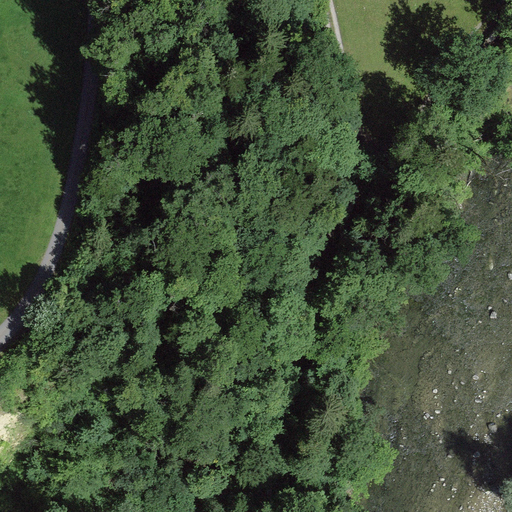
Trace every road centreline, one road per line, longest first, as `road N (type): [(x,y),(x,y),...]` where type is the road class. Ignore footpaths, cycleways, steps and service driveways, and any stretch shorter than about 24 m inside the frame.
road 1 (track): [(278,511),(327,251),(288,0)]
road 2 (track): [(98,0),(91,117),(49,282),(0,340)]
